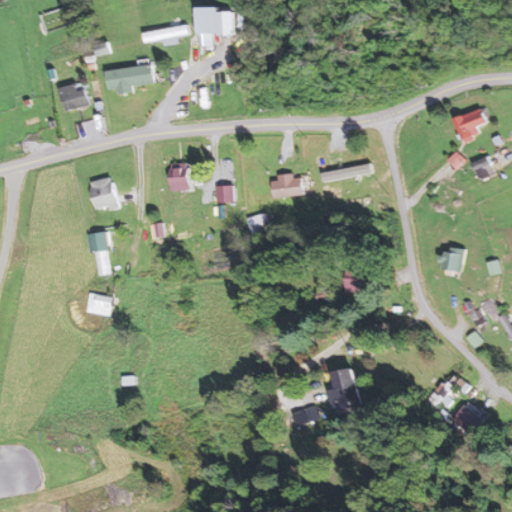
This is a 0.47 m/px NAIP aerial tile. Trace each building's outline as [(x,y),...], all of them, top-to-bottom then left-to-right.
[(220,7),(198,7),(198,35),(234,35),(234,11),(220,11),(220,7)] [(134,86),(157,83),(154,65),(108,71),(110,90),(119,88),(120,95),(135,93),(134,86)] [(80,91),(79,85),(61,88),(66,112),(91,106),(87,89),(80,91)] [(465,141),(482,133),(479,128),(490,123),(483,108),(455,121),(465,141)] [(473,165),(482,182),(497,175),(488,157),(473,165)] [(170,191),(190,191),(190,164),(170,164),(170,191)] [(272,178),(275,199),(305,195),(303,175),(272,178)] [(100,213),(121,206),(112,177),(90,184),(100,213)] [(94,276),(112,275),(108,233),(91,234),(94,276)] [(465,248),(442,249),(443,270),(466,269),(465,248)] [(371,271),(347,271),(347,294),(358,294),(358,300),(371,300),(371,271)] [(111,295),(88,295),(88,314),(111,314),(111,295)] [(511,324),(507,316),(501,319),(511,336),(511,324)] [(353,369),(333,373),(336,390),(330,391),(334,412),(361,407),(353,369)] [(469,385),(456,375),(434,402),(447,412),(469,385)] [(473,436),(489,420),(471,402),(454,418),(473,436)]
